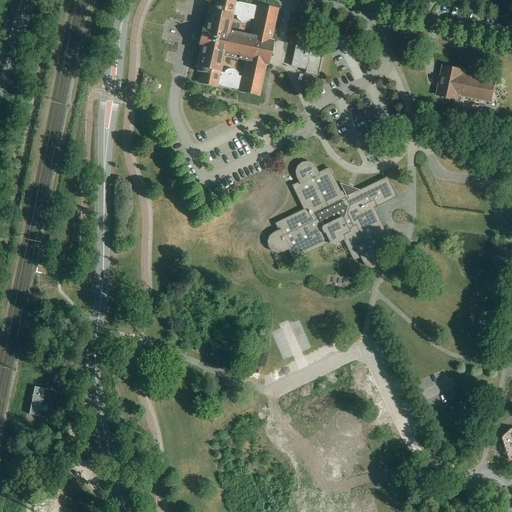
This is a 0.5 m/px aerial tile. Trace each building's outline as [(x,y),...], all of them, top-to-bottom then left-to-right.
[(202,29),(201,36),(195,35),(194,40),(200,41),(198,48),(201,49),(197,67),(197,68),(196,72),(202,73),(199,84),(216,87),(216,86),(241,91),(241,93),(258,96),(265,65),(268,65),(273,42),(270,41),(277,10),(259,6),(259,7),(234,2),(234,1),(230,0),(217,0),(216,8),(210,7),(209,11),(205,30),(202,29)] [(306,75),(319,77),(324,52),(327,40),(299,34),(292,67),(293,68),(293,67),(307,70),(306,75)] [(438,96),(456,100),(455,105),(460,106),(462,96),(491,102),(495,83),(466,77),(467,72),(462,72),(462,71),(444,67),(438,96)] [(376,156),(380,163),(386,160),(389,159),(385,151),(382,153),(376,156)] [(270,243),(270,247),(274,251),(279,253),(283,252),(289,249),(294,261),(330,243),(331,244),(333,245),(336,246),(338,241),(344,239),(355,261),(362,257),(365,263),(368,266),(373,268),(378,267),(382,264),(383,259),(382,254),(380,249),(391,244),(383,227),(378,217),(378,218),(374,208),(387,202),(389,206),(398,202),(387,179),(351,196),(350,194),(346,196),(344,192),(341,193),(329,169),(318,174),(316,169),(313,165),(308,164),(303,165),(299,168),(298,173),(298,178),(301,183),(293,186),(305,211),(276,224),(280,232),(275,235),(271,238),(270,243)] [(260,375),(245,369),(243,374),(258,380),(259,377),(260,375)] [(29,415),(39,417),(45,390),(34,388),(29,415)] [(511,429),(502,438),(509,461),(511,461),(511,429)]
